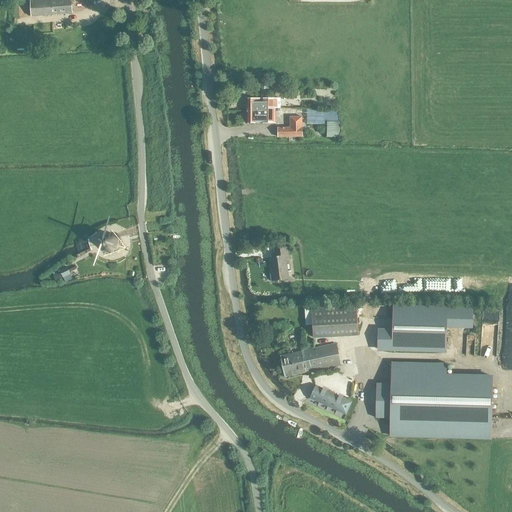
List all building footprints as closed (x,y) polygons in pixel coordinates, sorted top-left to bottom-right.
[(30,0),(32,16),(72,13),(71,0),(30,0)] [(275,108),(280,108),(280,99),(247,98),(247,110),(261,111),(268,111),(268,108),(275,108)] [(261,111),(247,110),(247,122),(275,123),(275,108),(268,108),(268,111),(261,111)] [(302,136),(302,127),(301,117),(290,117),(290,128),(278,128),(278,137),(302,136)] [(339,138),(339,122),(327,122),(327,137),(339,138)] [(119,252),(123,245),(120,238),(120,237),(119,234),(115,235),(113,234),(106,236),(104,238),(103,241),(102,243),(104,251),(111,254),(119,252)] [(286,256),(288,255),(287,247),(274,249),(275,257),(270,257),(272,281),(289,280),(286,256)] [(67,267),(60,270),(64,278),(71,274),(67,267)] [(358,334),(357,328),(356,306),(311,309),(313,337),(358,334)] [(393,330),(371,329),(371,348),(446,350),(447,323),(473,323),(473,308),(393,307),(393,330)] [(340,365),(336,344),(281,356),(280,356),(284,377),(285,377),(340,365)] [(392,364),(391,384),(377,384),(376,418),(391,418),(390,435),(491,438),(493,366),(392,364)] [(346,414),(351,402),(316,386),(310,398),(346,414)]
